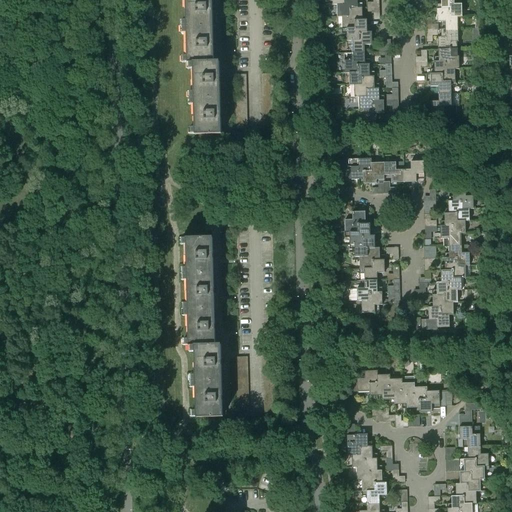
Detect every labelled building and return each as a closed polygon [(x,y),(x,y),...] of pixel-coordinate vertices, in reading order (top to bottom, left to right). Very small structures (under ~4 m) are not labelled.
[(185,0),(186,10),(212,9),(212,0),(185,0)] [(338,18),(342,18),(342,17),(349,17),(349,9),(358,9),(358,8),(357,0),(344,0),(345,5),(337,5),(338,18)] [(441,0),(442,9),(442,10),(449,10),(449,18),(458,17),(462,17),(462,4),(454,5),(454,0),(441,0)] [(342,30),(347,30),(347,29),(355,29),(354,21),(362,21),(362,20),(362,8),(358,8),(358,9),(349,9),(349,17),(342,17),(342,18),(342,30)] [(188,64),(193,64),(214,62),(212,9),(186,10),(188,64)] [(441,30),(445,30),(445,29),(458,29),(458,17),(449,18),(449,10),(442,10),(442,9),(437,10),(438,23),(441,22),(441,30)] [(347,42),(351,41),(359,41),(359,33),(367,33),(367,32),(367,20),(362,20),(362,21),(354,21),(355,29),(347,29),(347,30),(347,42)] [(438,37),(438,50),(451,50),(451,42),(459,42),(458,29),(445,29),(445,30),(446,37),(438,37)] [(351,41),(352,53),(365,53),(364,45),(372,45),(372,32),(367,32),(367,33),(359,33),(359,41),(351,41)] [(438,50),(439,62),(446,62),(446,70),(455,69),(455,70),(459,69),(459,57),(451,57),(451,50),(438,50)] [(345,74),(349,74),(349,73),(357,73),(357,65),(365,65),(365,53),(352,53),(352,61),(344,61),(345,74)] [(214,62),(193,64),(195,135),(221,134),(219,62),(214,62)] [(434,62),(435,74),(442,74),(442,82),(451,82),(455,82),(455,70),(455,69),(446,70),(446,62),(439,62),(434,62)] [(350,86),(354,86),(362,85),(361,77),(370,77),(369,64),(365,65),(357,65),(357,73),(349,73),(349,74),(350,86)] [(438,87),(439,94),(451,94),(451,82),(442,82),(442,74),(435,74),(430,74),(431,87),(438,87)] [(354,98),(359,98),(367,98),(367,89),(375,89),(374,76),(370,77),(361,77),(362,85),(354,86),(354,98)] [(359,110),(364,110),(372,109),(371,101),(380,101),(379,89),(375,89),(367,89),(367,98),(359,98),(359,110)] [(431,102),(431,115),(449,114),(448,106),(452,106),(451,94),(439,94),(439,102),(431,102)] [(364,110),(364,122),(377,121),(377,114),(384,113),(384,101),(380,101),(371,101),(372,109),(364,110)] [(372,171),(371,163),(372,163),(371,159),(359,159),(349,160),(349,164),(346,164),(346,160),(337,160),(338,174),(339,174),(345,174),(351,174),(351,180),(363,180),(364,180),(363,172),(372,171)] [(411,170),(403,170),(404,183),(416,182),(416,179),(424,179),(424,175),(424,162),(410,162),(411,170)] [(364,180),(363,180),(364,184),(376,184),(376,182),(384,182),(384,176),(383,176),(383,163),(372,163),(371,163),(372,171),(363,172),(364,180)] [(396,163),(383,163),(383,176),(384,176),(391,175),(391,183),(404,183),(403,170),(396,170),(396,163)] [(452,189),(453,201),(453,202),(461,201),(461,209),(469,209),(474,209),(473,196),(465,197),(465,189),(452,189)] [(448,201),(449,214),(457,214),(457,222),(465,221),(465,222),(470,222),(469,209),(461,209),(461,201),(453,202),(453,201),(448,201)] [(345,233),(350,233),(358,232),(357,225),(366,225),(366,224),(365,212),(352,212),(353,214),(347,214),(347,220),(345,220),(345,233)] [(444,214),(445,226),(452,226),(453,234),(461,234),(466,234),(465,222),(465,221),(457,222),(457,214),(449,214),(444,214)] [(354,245),(362,245),(362,237),(370,237),(370,236),(370,224),(366,224),(366,225),(357,225),(358,232),(350,233),(350,245),(354,245)] [(461,246),(461,234),(453,234),(452,226),(445,226),(440,226),(441,239),(444,239),(444,246),(449,246),(461,246)] [(355,257),(359,257),(359,256),(367,256),(367,248),(375,248),(375,236),(370,236),(370,237),(362,237),(362,245),(354,245),(355,257)] [(186,238),(188,292),(214,291),(212,238),(186,238)] [(449,246),(449,258),(457,258),(457,266),(465,266),(470,266),(469,253),(462,253),(461,246),(449,246)] [(360,269),(364,269),(371,268),(371,261),(380,260),(380,248),(375,248),(367,248),(367,256),(359,256),(359,257),(360,269)] [(444,258),(445,270),(445,271),(453,270),(453,278),(461,278),(465,278),(465,266),(457,266),(457,258),(449,258),(444,258)] [(364,269),(364,281),(377,281),(377,273),(385,273),(384,260),(380,260),(371,261),(371,268),(364,269)] [(440,270),(441,283),(448,282),(449,290),(457,290),(462,290),(461,278),(453,278),(453,270),(445,271),(445,270),(440,270)] [(378,292),(377,281),(364,281),(364,288),(357,288),(357,289),(350,289),(350,301),(357,301),(357,302),(362,301),(369,301),(369,293),(378,293),(378,292)] [(436,283),(437,295),(444,295),(445,303),(453,303),(458,303),(457,290),(449,290),(448,282),(441,283),(436,283)] [(189,346),(195,346),(215,344),(214,291),(188,292),(189,346)] [(362,301),(362,313),(375,313),(375,305),(382,305),(382,292),(378,292),(378,293),(369,293),(369,301),(362,301)] [(432,295),(433,307),(440,307),(441,315),(449,315),(454,315),(453,303),(445,303),(444,295),(437,295),(432,295)] [(433,307),(428,307),(429,320),(421,320),(421,324),(414,324),(409,324),(409,330),(437,330),(437,328),(449,327),(449,315),(441,315),(440,307),(433,307)] [(215,344),(195,346),(197,418),(223,417),(221,344),(215,344)] [(358,392),(370,392),(370,384),(378,383),(378,375),(378,371),(365,371),(365,379),(357,379),(358,392)] [(370,396),(382,396),(382,387),(390,387),(390,379),(390,375),(378,375),(378,383),(370,384),(370,392),(370,396)] [(382,400),(394,400),(395,400),(395,392),(401,391),(401,383),(402,383),(402,379),(390,379),(390,387),(382,387),(382,396),(382,400)] [(395,404),(407,404),(407,395),(415,395),(414,387),(415,387),(415,383),(402,383),(401,383),(401,391),(395,392),(395,400),(394,400),(395,404)] [(407,408),(419,408),(419,400),(427,400),(427,391),(427,387),(415,387),(414,387),(415,395),(407,395),(407,404),(407,408)] [(419,408),(419,412),(432,412),(432,404),(440,404),(440,406),(452,406),(451,392),(439,392),(439,391),(427,391),(427,400),(419,400),(419,408)] [(472,434),(471,415),(465,415),(459,415),(459,427),(459,440),(463,440),(463,448),(467,447),(480,447),(480,434),(472,434)] [(348,456),(352,455),(360,455),(360,447),(368,447),(368,446),(367,434),(355,435),(354,425),(347,425),(347,443),(348,456)] [(352,468),(357,468),(357,467),(365,467),(364,459),(373,459),(373,458),(372,446),(368,446),(368,447),(360,447),(360,455),(352,455),(352,468)] [(467,447),(468,459),(475,459),(475,467),(484,467),(489,467),(488,454),(481,454),(480,447),(467,447)] [(357,480),(362,480),(370,479),(369,471),(377,471),(377,470),(377,458),(373,458),(373,459),(364,459),(365,467),(357,467),(357,468),(357,480)] [(463,459),(464,471),(464,472),(472,471),(472,479),(480,479),(485,479),(484,467),(475,467),(475,459),(468,459),(463,459)] [(362,492),(366,492),(366,491),(374,491),(374,483),(382,483),(382,470),(377,470),(377,471),(369,471),(370,479),(362,480),(362,492)] [(459,471),(460,484),(468,484),(468,492),(476,491),(476,492),(481,492),(480,479),(472,479),(472,471),(464,472),(464,471),(459,471)] [(366,492),(367,504),(380,503),(379,496),(387,495),(387,482),(382,483),(374,483),(374,491),(366,491),(366,492)] [(455,484),(456,496),(464,496),(464,504),(472,504),(477,504),(476,492),(476,491),(468,492),(468,484),(460,484),(455,484)] [(451,496),(451,508),(451,509),(460,508),(459,511),(472,511),(472,504),(464,504),(464,496),(456,496),(451,496)] [(359,511),(379,511),(380,503),(367,504),(367,511),(359,511)]
